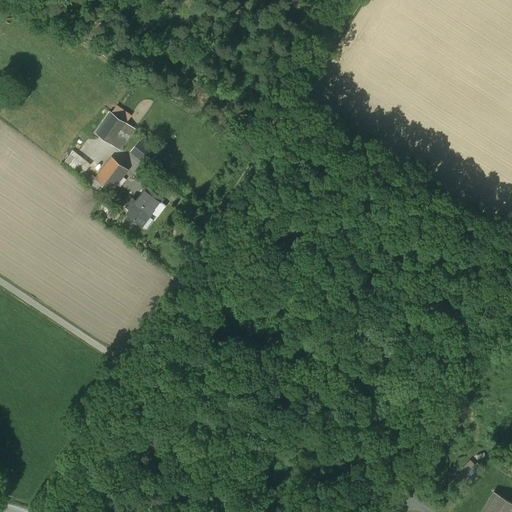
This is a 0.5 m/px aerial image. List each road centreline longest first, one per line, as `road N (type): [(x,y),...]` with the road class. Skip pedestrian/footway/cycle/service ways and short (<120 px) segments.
road 1 (track): [(217,221),(359,0)]
road 2 (unclassified): [(511,319),(389,511)]
road 3 (residential): [(32,511),(127,365)]
road 4 (residential): [(127,365),(217,221)]
road 5 (unclassified): [(0,281),(127,365)]
